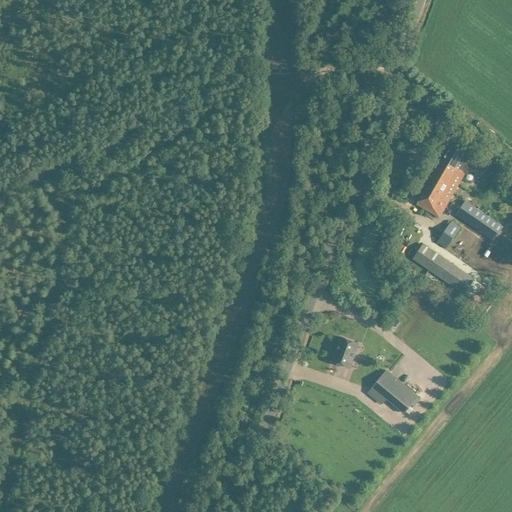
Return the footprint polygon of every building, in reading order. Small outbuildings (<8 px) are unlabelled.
[(470,164),(474,156),(465,151),(457,146),(456,147),(451,145),(417,204),(439,217),(465,172),(467,174),(472,165),(470,164)] [(478,166),(489,172),(496,161),(485,155),(478,166)] [(479,208),(480,205),(468,197),(455,215),(493,241),(503,226),(479,208)] [(451,221),(438,241),(446,247),(459,227),(451,221)] [(414,258),(464,293),(474,279),(423,245),(414,258)] [(334,362),(350,368),(359,343),(341,337),(338,346),(340,347),(334,362)] [(373,387),(405,413),(418,396),(387,371),(373,387)] [(511,430),(448,380),(417,419),(509,492),(511,487),(511,430)] [(356,402),(335,429),(420,497),(441,470),(356,402)] [(418,507),(423,511),(492,511),(446,473),(418,507)]
